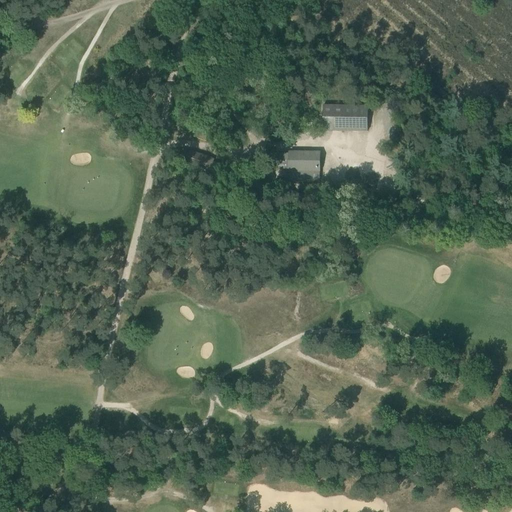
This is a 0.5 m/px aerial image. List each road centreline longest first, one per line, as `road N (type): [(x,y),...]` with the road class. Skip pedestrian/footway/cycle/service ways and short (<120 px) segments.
road 1 (track): [(189,0),(80,475),(51,511)]
road 2 (track): [(511,241),(449,226),(343,142),(252,139),(179,51)]
road 3 (track): [(95,410),(203,390),(285,344),(337,327)]
road 4 (track): [(24,28),(147,0)]
road 5 (track): [(161,131),(255,163),(252,139)]
